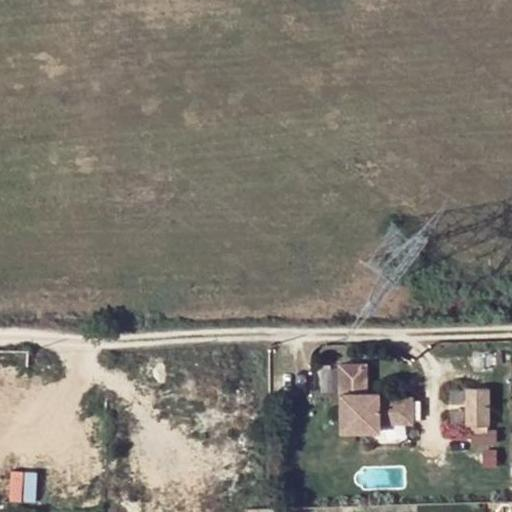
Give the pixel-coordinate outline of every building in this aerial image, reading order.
[(28,350),(0,350),(0,421),(61,421),(61,400),(29,401),(28,350)] [(340,434),(369,434),(369,424),(380,424),(410,425),(411,398),(378,397),(378,393),(368,393),(368,366),(341,365),(340,434)] [(488,388),(469,387),(469,425),(488,425),(488,388)] [(369,424),(369,434),(380,434),(380,424),(369,424)] [(471,429),(472,442),(498,441),(498,429),(471,429)]
